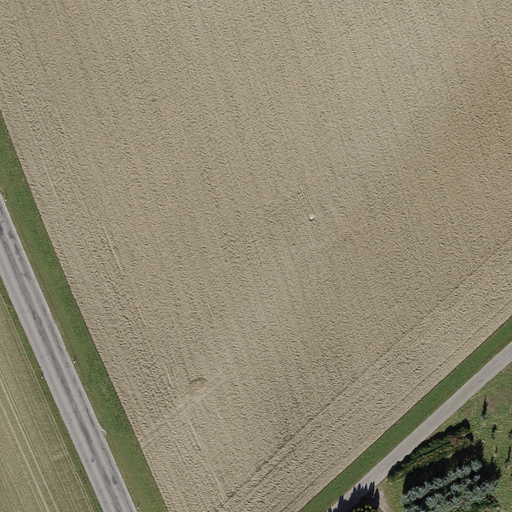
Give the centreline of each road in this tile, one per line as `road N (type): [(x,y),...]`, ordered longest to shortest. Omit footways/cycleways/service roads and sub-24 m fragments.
road 1 (tertiary): [(0,221),(122,511)]
road 2 (track): [(340,511),(511,353)]
